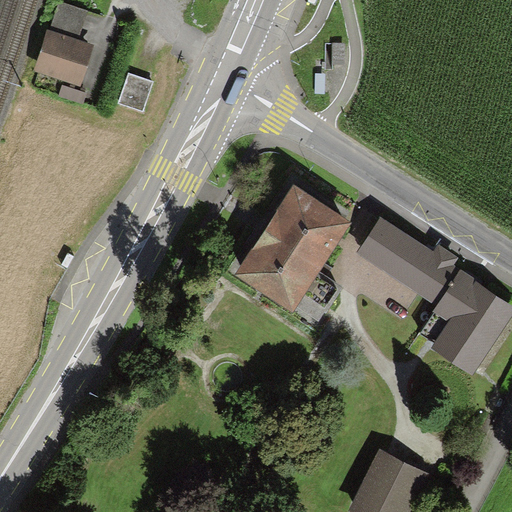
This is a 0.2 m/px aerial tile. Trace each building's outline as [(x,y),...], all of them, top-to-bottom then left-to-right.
[(82,11),(55,2),(35,62),(83,78),(94,45),(73,38),(82,11)] [(342,45),(328,45),(328,62),(342,62),(342,45)] [(154,80),(129,71),(117,102),(143,111),(154,80)] [(81,94),(60,88),(57,100),(78,106),(81,94)] [(351,223),(293,185),(234,276),(291,312),(294,306),(316,321),(337,289),(317,276),(351,223)] [(434,254),(380,217),(356,253),(437,308),(421,333),(434,342),(432,345),(472,372),(511,312),(511,308),(449,265),(456,255),(440,245),(434,254)] [(411,511),(430,475),(381,450),(351,509),(356,511),(411,511)]
